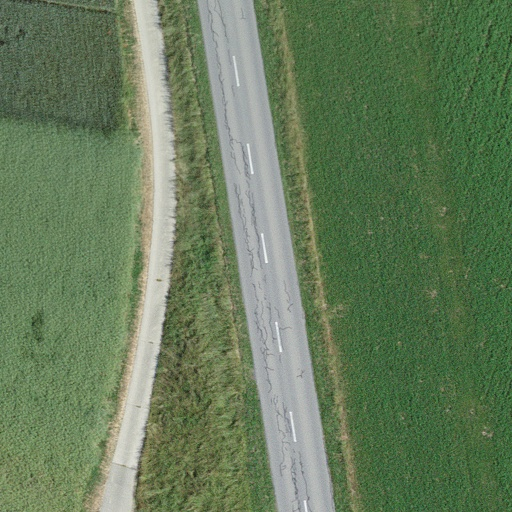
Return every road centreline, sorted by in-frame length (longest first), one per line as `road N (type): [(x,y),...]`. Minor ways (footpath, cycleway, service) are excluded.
road 1 (secondary): [(225,0),(307,511)]
road 2 (track): [(116,511),(153,351),(169,235),(147,0)]
